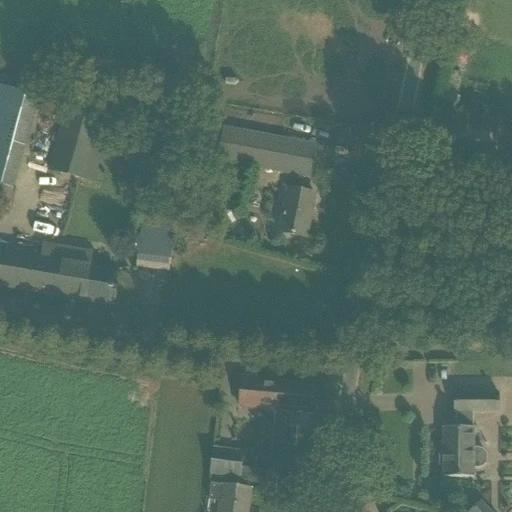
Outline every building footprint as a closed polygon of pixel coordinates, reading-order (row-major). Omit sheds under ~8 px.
[(441,102),(454,105),(461,74),(448,71),(441,102)] [(0,187),(14,191),(40,97),(0,86),(0,187)] [(49,171),(98,185),(114,125),(65,112),(49,171)] [(163,115),(159,129),(176,134),(180,119),(163,115)] [(281,234),(306,238),(315,195),(299,192),(302,177),(310,178),(316,147),(224,129),(218,160),(292,175),(281,234)] [(458,165),(511,173),(511,157),(503,156),(502,161),(492,160),(494,147),(461,142),(458,165)] [(136,268),(170,271),(174,220),(141,217),(136,268)] [(241,230),(239,239),(252,242),(254,232),(241,230)] [(0,287),(110,306),(116,271),(91,267),(40,258),(0,251),(0,287)] [(240,407),(275,411),(277,396),(295,398),(296,384),(243,379),(240,407)] [(271,445),(283,446),(286,419),(282,419),(282,411),(296,413),(316,414),(318,386),(296,384),(295,398),(277,396),(275,411),(271,445)] [(444,479),(474,479),(474,469),(479,469),(484,467),(487,463),(487,454),(483,450),(479,448),(474,448),(474,414),(499,414),(499,395),(455,395),(455,413),(456,413),(456,429),(444,429),(444,479)] [(266,484),(266,485),(297,490),(300,467),(282,464),(281,464),(283,446),(271,445),(270,462),(268,471),(266,484)] [(213,448),(210,476),(230,478),(229,479),(240,481),(240,480),(266,484),(268,471),(242,468),(243,452),(213,448)] [(219,511),(247,511),(251,491),(211,485),(209,502),(221,503),(219,511)] [(491,511),(481,501),(469,511),(491,511)]
